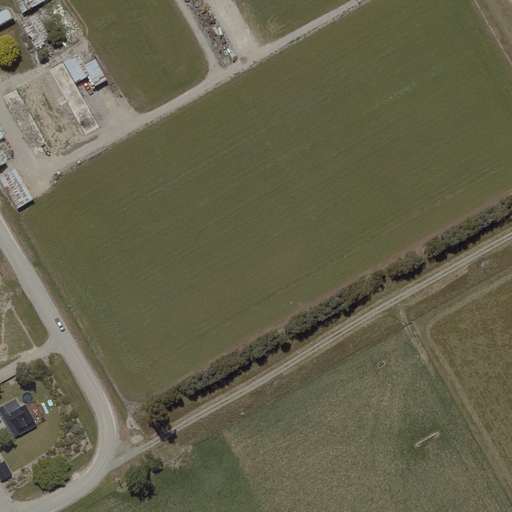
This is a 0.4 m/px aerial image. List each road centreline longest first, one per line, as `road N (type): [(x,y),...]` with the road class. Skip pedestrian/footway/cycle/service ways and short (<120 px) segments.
road 1 (track): [(102,462),(116,461),(511,224)]
road 2 (residential): [(0,228),(107,429),(94,473),(37,511)]
